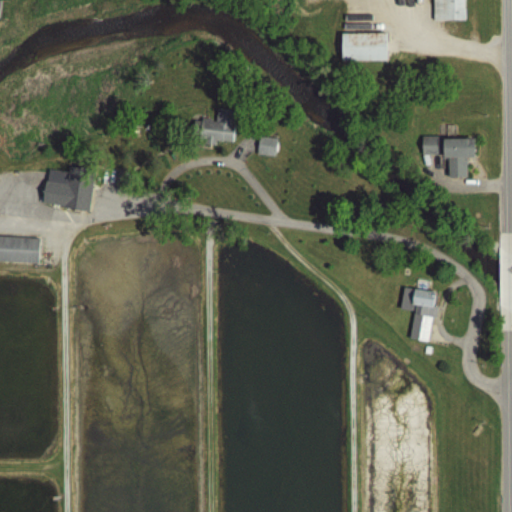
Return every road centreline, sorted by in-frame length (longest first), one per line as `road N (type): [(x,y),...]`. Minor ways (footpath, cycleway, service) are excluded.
road 1 (secondary): [(508,230),(508,0)]
road 2 (secondary): [(510,511),(509,342)]
